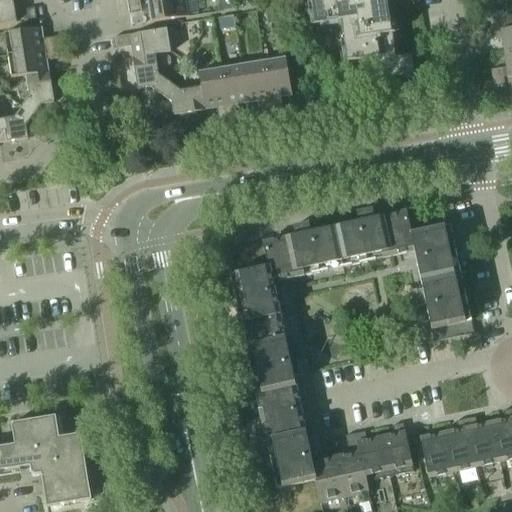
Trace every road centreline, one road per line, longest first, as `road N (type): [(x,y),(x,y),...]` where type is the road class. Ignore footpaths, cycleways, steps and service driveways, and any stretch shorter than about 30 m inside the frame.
road 1 (tertiary): [(474,153),(216,193)]
road 2 (tertiary): [(129,225),(140,312),(168,413),(186,441)]
road 3 (tertiary): [(186,441),(190,411),(157,235)]
road 4 (residential): [(312,400),(511,355)]
road 5 (residential): [(0,173),(25,168),(67,125),(92,80),(84,26)]
road 6 (residential): [(511,337),(474,153)]
road 7 (residential): [(474,153),(453,0)]
road 8 (residential): [(0,227),(58,219),(129,225)]
